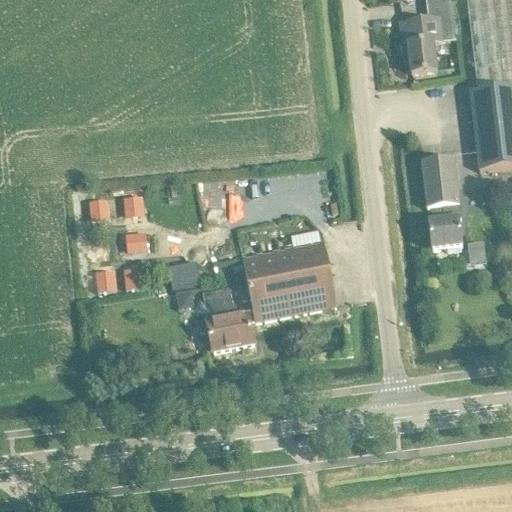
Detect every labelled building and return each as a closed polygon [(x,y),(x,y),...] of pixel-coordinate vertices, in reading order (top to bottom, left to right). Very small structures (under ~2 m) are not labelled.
[(435,62),(433,46),(456,44),(450,0),(445,0),(426,2),(428,23),(400,27),(404,65),(410,65),(411,78),(451,74),(449,61),(435,62)] [(511,0),(465,0),(477,95),(470,96),(479,175),(511,171),(511,0)] [(461,223),(454,161),(422,165),(427,213),(431,212),(433,225),(429,226),(432,254),(462,250),(459,224),(461,223)] [(124,205),(125,218),(143,217),(142,204),(124,205)] [(90,207),(91,220),(109,218),(108,206),(90,207)] [(143,240),(131,241),(132,259),(145,258),(143,240)] [(255,327),(336,311),(323,245),(304,249),(242,261),(252,316),(255,327)] [(197,267),(168,272),(172,293),(200,287),(197,267)] [(125,282),(126,295),(144,294),(143,281),(125,282)] [(97,284),(98,297),(116,296),(115,283),(97,284)] [(203,302),(209,337),(213,357),(254,349),(250,329),(249,328),(247,317),(235,319),(230,292),(202,299),(203,302)]
